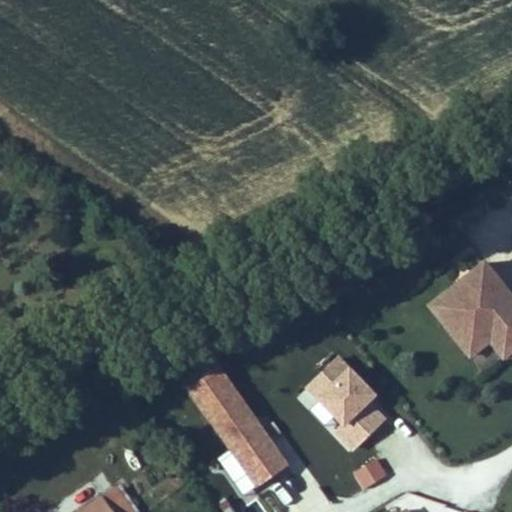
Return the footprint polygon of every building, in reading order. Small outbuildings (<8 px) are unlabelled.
[(511,354),(511,296),(483,260),(425,306),(468,360),(487,345),(501,363),(511,354)] [(380,400),(339,358),(305,391),(341,427),(333,435),(353,454),(387,420),(373,406),(380,400)] [(291,468),(220,369),(188,392),(258,491),(291,468)] [(387,478),(377,461),(354,474),(364,491),(387,478)] [(137,511),(120,486),(81,511),(137,511)]
